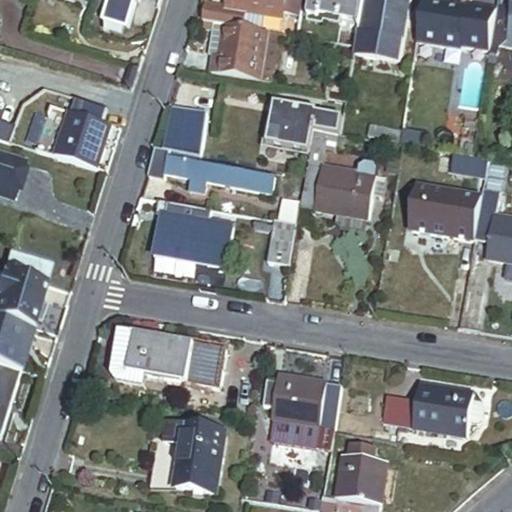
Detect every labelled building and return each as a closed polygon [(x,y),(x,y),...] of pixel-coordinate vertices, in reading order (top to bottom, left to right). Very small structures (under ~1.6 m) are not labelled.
[(125,32),(135,0),(107,0),(100,24),(125,32)] [(227,0),(225,11),(206,8),(203,24),(214,26),(229,28),(236,29),(260,33),(262,18),(281,21),(282,17),(284,0),(227,0)] [(303,0),(284,0),(282,17),(300,20),(303,0)] [(312,0),(310,16),(319,17),(320,13),(361,20),(364,0),(312,0)] [(410,0),(369,0),(365,34),(358,33),(354,56),(398,63),(410,0)] [(511,0),(498,0),(497,11),(491,45),(511,48),(511,0)] [(425,3),(418,43),(462,50),(463,48),(490,52),(491,45),(497,11),(469,7),(468,10),(425,3)] [(359,28),(361,20),(320,13),(319,17),(319,21),(359,28)] [(229,28),(214,26),(209,57),(215,58),(224,60),(229,28)] [(263,84),(271,35),(260,33),(236,29),(229,28),(224,60),(215,58),(212,76),(263,84)] [(276,85),(285,37),(271,35),(263,84),(276,85)] [(348,96),(353,64),(333,60),(328,93),(348,96)] [(326,102),(346,105),(348,96),(328,93),(326,102)] [(341,136),(344,121),(318,115),(318,112),(275,104),(268,145),(311,152),(315,132),(337,135),(341,136)] [(208,113),(172,108),(162,146),(202,155),(208,113)] [(109,130),(68,117),(57,152),(99,165),(109,130)] [(400,146),(402,133),(367,126),(364,140),(400,146)] [(337,135),(315,132),(311,152),(302,204),(301,213),(299,223),(313,226),(315,212),(337,215),(365,219),(369,220),(373,195),(382,196),(385,178),(375,176),(377,168),(372,161),(361,159),(355,164),(354,173),(322,168),(325,149),(334,151),(337,135)] [(169,156),(154,154),(147,177),(165,180),(166,176),(193,181),(191,191),(206,194),(208,183),(221,185),(221,182),(274,192),(276,178),(169,158),(169,156)] [(0,198),(14,203),(25,167),(0,159),(0,198)] [(487,166),(454,160),(451,176),(484,182),(487,166)] [(482,201),(409,188),(405,210),(412,211),(408,231),(475,242),(482,201)] [(499,197),(483,194),(482,201),(475,242),(488,245),(485,263),(511,267),(511,225),(494,222),(499,197)] [(211,209),(166,201),(164,216),(209,223),(211,209)] [(302,204),(285,201),(281,221),(299,224),(299,223),(301,213),(302,204)] [(209,223),(164,216),(161,215),(154,259),(202,267),(210,223),(209,223)] [(365,219),(337,215),(336,223),(341,229),(363,232),(365,219)] [(290,273),(299,224),(281,221),(276,220),(267,269),(290,273)] [(8,258),(2,276),(45,289),(50,271),(8,258)] [(45,289),(2,276),(0,282),(0,322),(32,333),(45,289)] [(0,371),(19,378),(32,333),(0,322),(0,371)] [(128,377),(135,338),(120,335),(112,379),(117,387),(145,392),(146,380),(128,377)] [(227,353),(135,338),(128,377),(146,380),(220,394),(227,353)] [(344,388),(281,378),(280,380),(269,379),(264,408),(275,410),(273,417),(338,428),(344,388)] [(462,436),(465,418),(474,420),(480,415),(480,411),(476,405),(468,403),(469,396),(415,388),(413,399),(380,395),(377,422),(462,436)] [(177,471),(173,492),(214,499),(224,439),(164,429),(161,449),(180,453),(177,471)] [(327,497),(324,511),(383,511),(391,463),(379,461),(381,447),(356,444),(354,457),(348,456),(341,499),(327,497)] [(163,490),(173,492),(177,471),(167,469),(163,490)]
